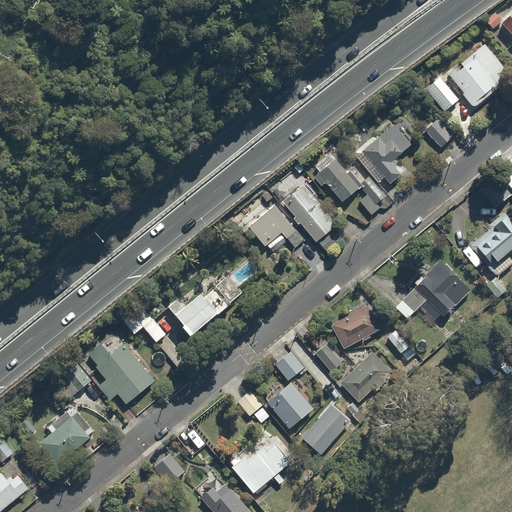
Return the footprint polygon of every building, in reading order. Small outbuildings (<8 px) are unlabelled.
[(493,29),(502,20),(495,13),(486,21),(493,29)] [(511,45),(511,13),(501,24),(511,36),(511,43),(511,45)] [(458,66),(449,75),(466,93),(463,96),(476,109),(491,94),(488,90),(509,69),(485,44),(478,52),(476,50),(462,64),(466,68),(462,71),(458,66)] [(440,77),(426,90),(445,111),(460,98),(440,77)] [(440,119),(426,131),(441,148),(455,135),(440,119)] [(364,153),(358,158),(381,183),(386,178),(392,184),(406,172),(397,162),(415,146),(395,124),(382,137),(378,133),(361,148),(364,153)] [(336,157),(316,165),(321,172),(316,176),(324,186),(329,183),(344,203),(362,189),(350,174),(355,170),(347,160),(341,165),(336,157)] [(370,194),(362,201),(374,215),(391,200),(370,176),(361,184),(370,194)] [(302,184),(283,202),(297,217),(296,217),(296,218),(296,219),(296,220),(296,221),(296,222),(296,223),(297,223),(297,224),(298,225),(299,225),(300,226),(301,226),(302,226),(303,226),(303,225),(304,225),(321,243),(341,225),(302,184)] [(270,212),(250,229),(265,247),(268,244),(272,249),(281,241),(290,250),(304,238),(275,203),(268,209),(270,212)] [(502,215),(490,225),(493,229),(471,247),(476,253),(480,250),(491,263),(488,266),(498,277),(510,267),(508,264),(511,259),(511,217),(511,216),(506,220),(502,215)] [(467,225),(457,226),(460,246),(469,245),(467,225)] [(471,291),(439,262),(416,287),(417,288),(404,302),(414,312),(427,299),(446,317),(471,291)] [(180,299),(170,307),(193,334),(202,326),(203,328),(212,321),(214,324),(233,308),(230,303),(242,293),(228,277),(189,310),(180,299)] [(370,305),(334,325),(346,348),(383,328),(370,305)] [(141,310),(118,322),(133,339),(142,331),(155,347),(165,338),(141,310)] [(396,331),(388,338),(401,352),(409,346),(396,331)] [(101,341),(88,353),(98,365),(96,367),(109,381),(100,389),(112,402),(120,394),(131,406),(159,380),(125,342),(112,353),(101,341)] [(328,343),(316,353),(331,372),(343,362),(328,343)] [(363,349),(345,352),(353,364),(365,358),(363,349)] [(394,371),(375,351),(341,385),(361,404),(394,371)] [(293,352),(277,365),(290,381),(306,368),(293,352)] [(93,380),(71,361),(66,367),(72,372),(67,378),(83,392),(93,380)] [(293,382),(268,402),(289,427),(302,417),(304,420),(316,410),(293,382)] [(253,392),(240,402),(252,417),(265,406),(253,392)] [(353,421),(334,404),(303,439),(322,455),(353,421)] [(55,434),(41,446),(57,464),(97,430),(75,405),(49,428),(55,434)] [(28,421),(21,426),(30,438),(37,432),(28,421)] [(262,433),(228,461),(256,494),(275,478),(281,485),(287,480),(280,473),(293,462),(276,442),(272,445),(262,433)] [(2,434),(0,436),(0,458),(3,462),(16,449),(2,434)] [(172,453),(164,461),(180,480),(189,473),(172,453)] [(4,473),(0,475),(0,511),(31,488),(21,475),(15,480),(13,477),(9,480),(4,473)] [(211,476),(195,490),(215,511),(251,511),(252,511),(228,483),(222,488),(211,476)]
